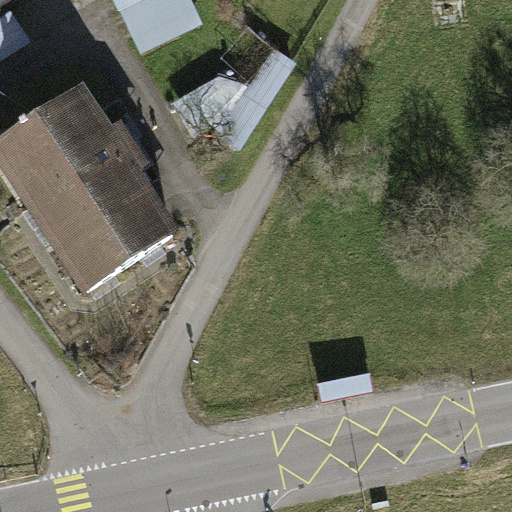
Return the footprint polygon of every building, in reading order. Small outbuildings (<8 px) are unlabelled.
[(0,0),(0,69),(32,47),(7,10),(21,0),(0,0)] [(110,0),(123,23),(128,20),(169,0),(110,0)] [(145,54),(199,27),(185,0),(169,0),(128,20),(145,54)] [(245,154),(302,70),(278,53),(221,138),(245,154)] [(0,153),(0,168),(90,297),(180,234),(141,178),(152,171),(123,130),(112,137),(83,96),(0,153)] [(373,378),(320,388),(323,403),(375,393),(373,378)]
